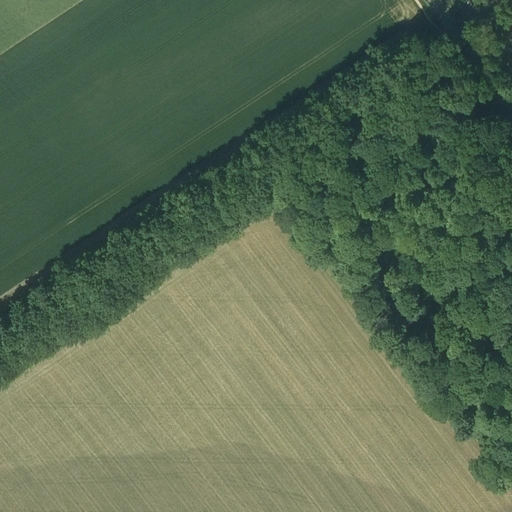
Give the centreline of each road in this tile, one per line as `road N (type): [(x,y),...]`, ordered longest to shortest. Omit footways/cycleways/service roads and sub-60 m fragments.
road 1 (track): [(454,26),(0,341)]
road 2 (residential): [(511,104),(434,0)]
